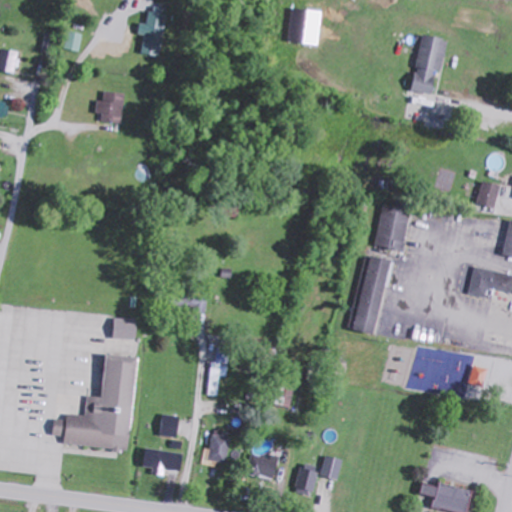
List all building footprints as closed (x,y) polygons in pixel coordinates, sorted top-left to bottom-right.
[(142,34),(140,54),(160,56),(165,14),(146,11),(144,24),(138,24),(136,33),(142,34)] [(408,89),(431,94),(444,39),(420,34),(408,89)] [(0,70),(12,71),(14,50),(0,48),(0,70)] [(120,123),(120,92),(101,92),(101,101),(96,101),(96,123),(120,123)] [(493,208),(499,186),(481,181),(475,204),(493,208)] [(238,202),(221,202),(221,217),(238,217),(238,202)] [(373,246),(401,251),(409,207),(381,202),(373,246)] [(511,221),(506,220),(501,256),(511,257),(511,221)] [(363,255),(346,330),(370,335),(387,261),(363,255)] [(511,292),(511,273),(472,267),(467,294),(485,297),(487,288),(511,292)] [(189,286),(170,283),(166,310),(204,316),(207,296),(188,294),(189,286)] [(137,318),(112,318),(111,345),(137,345),(137,318)] [(294,382),(276,378),(270,403),(288,407),(294,382)] [(175,437),(179,415),(162,412),(158,433),(175,437)] [(113,447),(115,418),(63,414),(62,419),(53,419),(51,443),(113,447)] [(205,459),(224,463),(230,431),(212,428),(205,459)] [(140,467),(178,472),(180,452),(143,447),(140,467)] [(277,460),(250,452),(244,471),(272,479),(277,460)] [(338,458),(323,457),(322,477),(337,477),(338,458)] [(318,472),(305,468),(298,489),(310,494),(318,472)] [(430,507),(456,511),(466,511),(470,490),(419,480),(417,493),(432,496),(430,507)]
